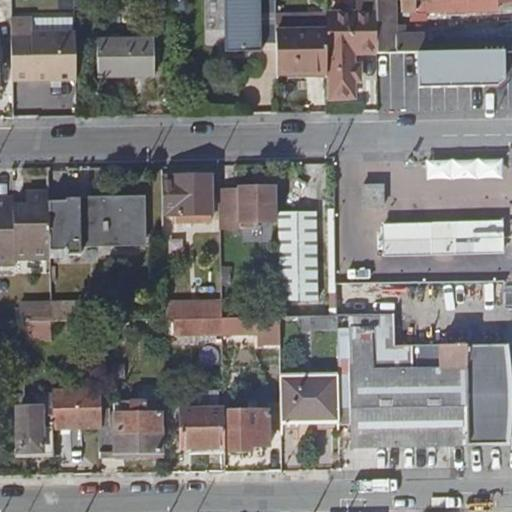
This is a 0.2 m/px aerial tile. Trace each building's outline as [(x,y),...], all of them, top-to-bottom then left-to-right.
[(224,0),(226,42),(261,41),(260,0),(224,0)] [(384,0),(376,0),(377,39),(378,56),(415,56),(422,56),(422,38),(402,38),(401,29),(396,29),(396,4),(384,4),(384,0)] [(468,13),(467,0),(399,0),(400,4),(402,14),(445,13),(444,19),(456,18),(454,13),(468,13)] [(12,83),(76,82),(75,34),(32,35),(32,20),(10,21),(12,83)] [(275,34),(276,74),(326,73),(325,33),(275,34)] [(354,57),(378,56),(377,39),(329,40),(331,99),(354,99),(353,81),(360,81),(361,71),(354,71),(354,57)] [(96,42),(97,79),(153,77),(153,41),(96,42)] [(472,55),(505,54),(504,41),(472,42),(472,55)] [(506,80),(505,54),(472,55),(422,56),(415,56),(416,91),(496,89),(506,80)] [(426,181),(501,180),(501,162),(426,163),(426,181)] [(162,179),(163,218),(203,217),(203,223),(213,223),(211,189),(196,189),(197,179),(162,179)] [(210,179),(197,179),(196,189),(211,189),(210,179)] [(278,190),(279,279),(318,278),(316,189),(278,190)] [(364,190),(364,210),(385,209),(384,189),(364,190)] [(220,192),(220,230),(241,230),(241,226),(276,225),(274,190),(220,192)] [(0,200),(0,265),(17,266),(16,261),(50,260),(50,259),(49,229),(49,204),(49,195),(28,195),(28,206),(16,206),(16,199),(0,200)] [(49,204),(49,229),(50,259),(81,258),(81,249),(144,248),(144,220),(140,220),(139,200),(89,201),(90,206),(81,206),(81,201),(67,201),(67,204),(49,204)] [(383,227),(383,259),(504,258),(502,225),(383,227)] [(51,308),(51,323),(77,323),(76,304),(51,305),(51,308)] [(165,305),(165,321),(179,321),(222,320),(222,304),(165,305)] [(30,323),(31,323),(31,313),(36,308),(21,309),(21,323),(30,323)] [(51,323),(51,308),(36,308),(31,313),(31,323),(51,323)] [(349,317),(352,447),(506,444),(507,439),(508,408),(508,396),(507,376),(505,347),(395,349),(394,317),(349,317)] [(222,320),(179,321),(179,335),(222,335),(222,331),(222,320)] [(250,320),(222,320),(222,331),(242,331),(242,324),(250,324),(250,320)] [(179,321),(165,321),(166,368),(172,368),(173,348),(180,348),(179,335),(179,321)] [(52,339),(51,323),(31,323),(30,323),(30,340),(52,339)] [(11,349),(11,361),(27,361),(27,348),(11,349)] [(281,377),(282,423),(339,422),(338,376),(281,377)] [(53,393),(53,429),(101,427),(100,391),(53,393)] [(111,429),(102,429),(98,430),(99,454),(161,454),(161,414),(145,414),(145,402),(115,403),(116,429),(111,429)] [(19,451),(54,451),(53,429),(40,429),(41,409),(17,409),(19,451)] [(181,449),(225,448),(224,410),(181,410),(181,449)] [(229,412),(230,453),(251,453),(250,448),(270,447),(269,413),(229,412)]
